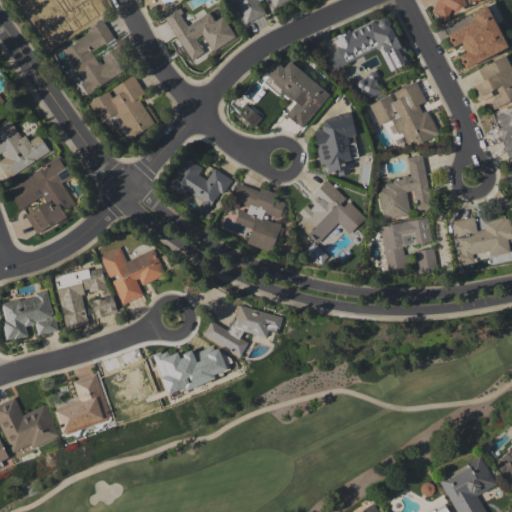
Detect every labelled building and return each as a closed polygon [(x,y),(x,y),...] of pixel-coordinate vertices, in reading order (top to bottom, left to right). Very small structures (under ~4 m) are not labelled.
[(290,0),(230,0),(241,25),(266,14),(261,2),(264,0),(269,0),(273,8),(290,0)] [(481,0),(480,0),(435,0),(434,0),(439,20),(451,16),(449,10),(481,0)] [(508,48),(487,4),(471,12),(475,20),(447,34),(453,46),(461,42),(466,52),(459,55),(465,68),(508,48)] [(235,37),(223,16),(214,21),(209,12),(187,25),(177,6),(163,15),(190,60),(204,52),(196,38),(203,34),(212,51),(235,37)] [(388,71),(408,63),(388,15),(333,38),(338,49),(326,54),(332,67),(378,47),(388,71)] [(54,57),(71,77),(77,72),(60,52),(54,57)] [(477,68),(483,81),(473,85),(480,101),(488,98),(492,108),(511,100),(511,68),(506,56),(477,68)] [(330,94),(289,61),(284,67),(278,62),(265,77),(295,102),(286,114),(302,127),(330,94)] [(154,124),(138,97),(144,93),(133,75),(110,89),(110,90),(90,102),(102,122),(115,114),(130,138),(154,124)] [(436,135),(423,102),(425,102),(417,81),(391,92),(392,94),(369,103),(378,125),(390,120),(396,135),(401,133),(406,144),(414,140),(416,144),(436,135)] [(238,114),(253,126),(261,117),(245,105),(238,114)] [(511,107),(494,114),(510,159),(511,157),(511,107)] [(314,131),(323,174),(336,172),(336,174),(353,171),(347,137),(356,135),(351,113),(320,119),(322,129),(314,131)] [(0,164),(8,178),(50,152),(39,134),(25,142),(11,119),(0,125),(0,164)] [(410,215),(406,192),(413,191),(416,210),(430,208),(422,155),(407,157),(409,176),(383,180),(385,189),(378,190),(382,219),(410,215)] [(36,234),(67,218),(63,210),(74,204),(61,181),(70,176),(60,158),(8,185),(20,208),(42,197),(45,203),(25,214),(36,234)] [(213,168),(207,179),(198,174),(202,167),(185,158),(170,185),(193,198),(191,200),(211,211),(229,177),(213,168)] [(365,217),(326,180),(306,202),(307,203),(298,212),(305,219),(299,225),(318,242),(337,222),(349,234),(365,217)] [(272,252),(281,221),(279,221),(284,202),(274,199),(276,193),(259,187),(259,189),(237,183),(232,200),(248,205),(246,212),(238,209),(234,223),(251,228),(246,244),(272,252)] [(450,221),(457,264),(474,261),(472,254),(488,251),(489,256),(510,252),(507,239),(511,238),(511,227),(510,216),(482,221),(484,229),(476,230),(474,217),(450,221)] [(379,225),(388,276),(408,272),(404,245),(432,240),(427,217),(379,225)] [(121,304),(143,295),(139,286),(165,275),(153,248),(126,260),(120,246),(100,255),(121,304)] [(437,268),(433,247),(415,251),(419,272),(437,268)] [(54,276),(65,328),(87,324),(81,293),(87,291),(88,295),(106,291),(107,295),(108,295),(102,266),(54,276)] [(56,331),(49,293),(0,301),(7,339),(27,336),(25,326),(35,324),(37,334),(56,331)] [(96,317),(117,312),(113,295),(92,300),(96,317)] [(282,317),(238,304),(231,328),(208,322),(203,340),(244,351),(247,341),(240,339),(242,331),(266,337),(268,330),(278,333),(282,317)] [(168,396),(216,378),(214,374),(226,370),(217,345),(193,353),(192,351),(179,356),(178,352),(168,356),(166,350),(153,354),(168,396)] [(72,380),(78,400),(55,407),(63,434),(111,420),(96,373),(72,380)] [(0,403),(0,425),(13,456),(59,436),(46,404),(22,414),(15,397),(0,403)] [(0,461),(9,458),(0,438),(0,461)] [(511,448),(495,465),(511,483),(511,448)] [(485,511),(477,495),(495,485),(481,456),(439,478),(456,511),(485,511)] [(449,511),(445,503),(425,511),(449,511)]
